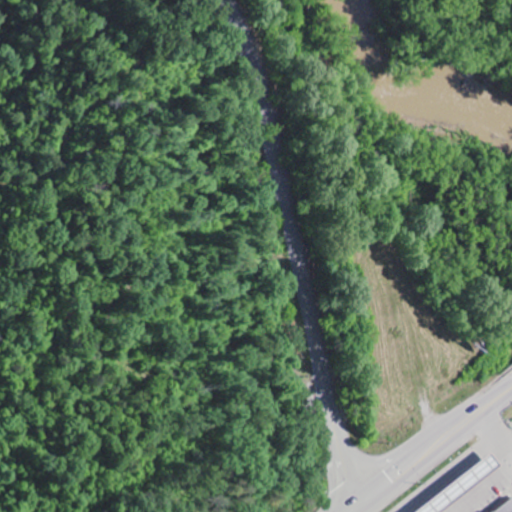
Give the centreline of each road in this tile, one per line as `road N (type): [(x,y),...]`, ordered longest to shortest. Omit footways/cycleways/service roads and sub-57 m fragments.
road 1 (tertiary): [(356,506),(260,92),(221,0)]
road 2 (trunk): [(348,511),(511,384)]
